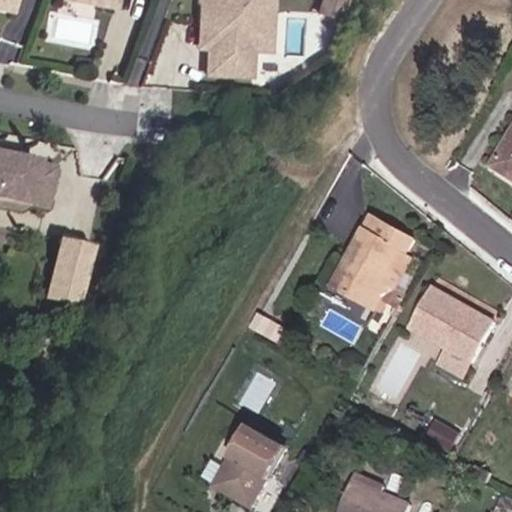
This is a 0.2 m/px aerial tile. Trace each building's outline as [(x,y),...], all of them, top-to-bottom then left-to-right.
[(257,6),(257,0),(192,0),(194,1),(193,18),(205,19),(204,27),(200,27),(200,45),(202,45),(201,71),(245,72),(246,46),(248,46),(249,14),(257,6)] [(263,47),(264,0),(257,0),(257,6),(249,14),(248,46),(263,47)] [(204,27),(205,19),(193,18),(192,45),(200,45),(200,27),(204,27)] [(511,126),(508,123),(482,162),(511,183),(511,182),(511,126)] [(48,209),(56,171),(39,167),(40,165),(0,156),(0,205),(1,207),(22,211),(31,206),(48,209)] [(349,272),(335,296),(367,314),(381,290),(387,293),(406,261),(400,258),(406,246),(366,222),(340,266),(349,272)] [(99,245),(64,235),(46,302),(81,311),(99,245)] [(326,290),(335,296),(349,272),(340,266),(326,290)] [(425,292),(406,331),(468,363),(488,324),(425,292)] [(280,334),(252,318),(244,332),(272,348),(280,334)] [(246,507),(281,451),(245,429),(211,485),(246,507)] [(444,456),(451,442),(434,432),(427,446),(444,456)] [(386,493),(388,486),(361,475),(344,511),(409,511),(412,504),(386,493)]
